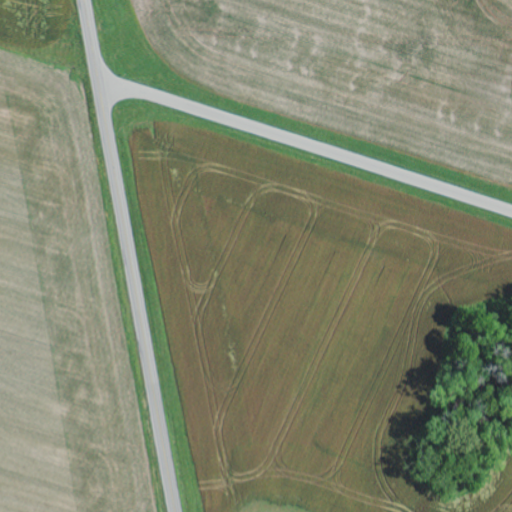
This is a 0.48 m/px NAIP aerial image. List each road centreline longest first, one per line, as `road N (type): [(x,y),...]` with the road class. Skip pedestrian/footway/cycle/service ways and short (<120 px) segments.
road 1 (secondary): [(85,0),(175,511)]
road 2 (residential): [(511,213),(99,79)]
